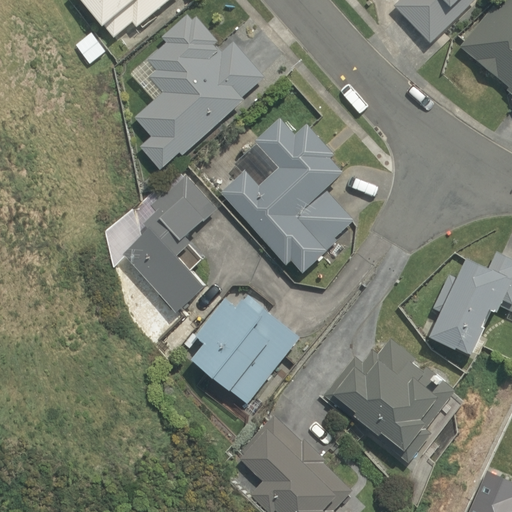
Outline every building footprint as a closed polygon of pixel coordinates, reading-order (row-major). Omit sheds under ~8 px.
[(172,0),(85,0),(116,37),(135,21),(140,27),(172,0)] [(398,0),(395,3),(431,41),(473,0),(398,0)] [(495,4),(462,45),(511,85),(508,89),(511,92),(511,98),(511,99),(511,100),(511,0),(507,0),(501,9),(495,4)] [(182,152),(185,155),(248,98),(244,94),(265,75),(234,40),(222,51),(216,44),(221,39),(199,15),(194,19),(188,12),(163,35),(169,42),(151,58),(159,68),(151,75),(165,90),(136,116),(153,134),(141,145),(163,169),(182,152)] [(97,31),(76,44),(91,67),(111,54),(97,31)] [(247,167),(222,191),(288,264),(293,260),(306,274),(331,251),(327,248),(337,239),(336,237),(354,220),(326,189),(345,172),(332,158),(337,153),(310,123),(298,134),(282,116),(256,141),(279,166),(261,183),(247,167)] [(153,228),(126,252),(180,311),(209,284),(181,253),(193,242),(189,238),(219,211),(187,176),(169,193),(166,190),(151,204),(158,211),(147,221),(153,228)] [(443,313),(432,336),(459,349),(461,346),(474,353),(495,309),(502,312),(506,301),(511,302),(511,308),(511,310),(511,309),(511,256),(499,249),(490,268),(469,257),(458,280),(448,275),(432,308),(443,313)] [(194,359),(250,403),(303,336),(249,292),(239,304),(228,295),(198,333),(208,341),(194,359)] [(325,394),(410,462),(434,431),(428,426),(458,389),(427,365),(424,369),(414,361),(417,357),(393,339),(381,354),(373,347),(362,361),(356,356),(325,394)] [(305,440),(276,413),(238,454),(266,480),(251,496),(268,511),(279,511),(337,511),(335,510),(356,488),(325,459),(328,456),(307,437),(305,440)] [(511,511),(511,482),(486,472),(468,511),(511,511)]
